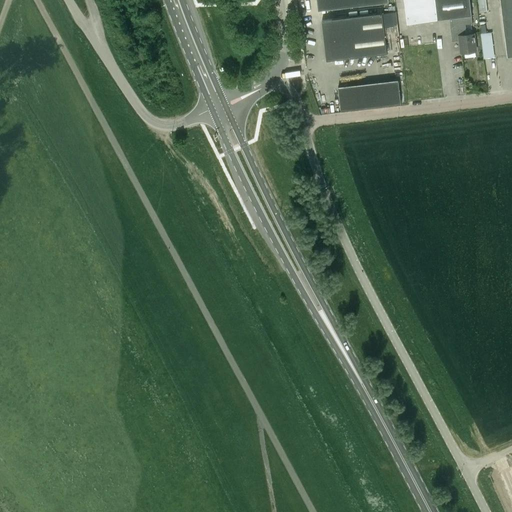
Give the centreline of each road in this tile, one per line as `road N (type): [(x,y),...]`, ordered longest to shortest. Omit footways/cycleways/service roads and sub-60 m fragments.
road 1 (secondary): [(431,511),(218,107)]
road 2 (unclassified): [(465,471),(354,265),(303,122)]
road 3 (unclassified): [(303,122),(511,97)]
road 4 (unclassified): [(218,107),(173,126),(151,122),(96,34)]
